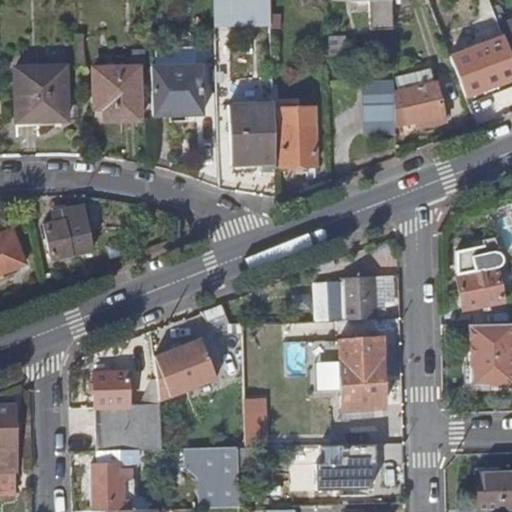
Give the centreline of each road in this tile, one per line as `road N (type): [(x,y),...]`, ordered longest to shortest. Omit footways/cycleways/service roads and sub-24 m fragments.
road 1 (residential): [(250,254),(234,227),(197,203),(132,185),(0,174)]
road 2 (residential): [(422,436),(416,190)]
road 3 (primary): [(250,254),(39,335)]
road 4 (primary): [(416,190),(250,254)]
road 5 (residential): [(53,511),(50,367),(39,335)]
